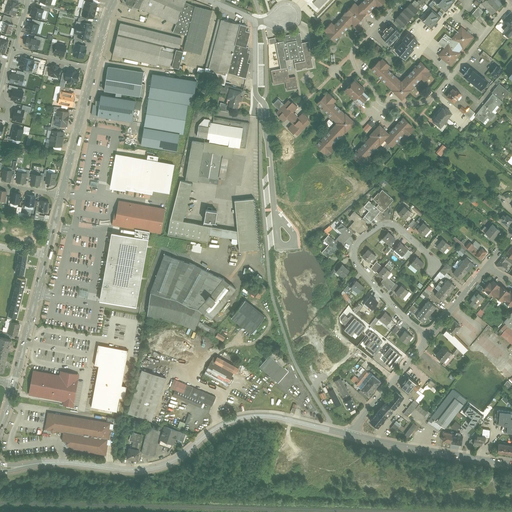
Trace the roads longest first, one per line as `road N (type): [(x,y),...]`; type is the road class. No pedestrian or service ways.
road 1 (residential): [(28,464),(155,467),(214,429),(255,415),(349,434)]
road 2 (residential): [(427,336),(360,269),(353,249),(389,222),(435,260)]
road 3 (residential): [(254,19),(275,212)]
road 4 (residential): [(511,0),(429,97),(416,105),(384,100)]
road 5 (residential): [(349,434),(511,464)]
road 6 (tertiary): [(46,254),(13,384)]
road 7 (tertiary): [(93,68),(62,194)]
road 8 (residential): [(349,434),(427,336)]
